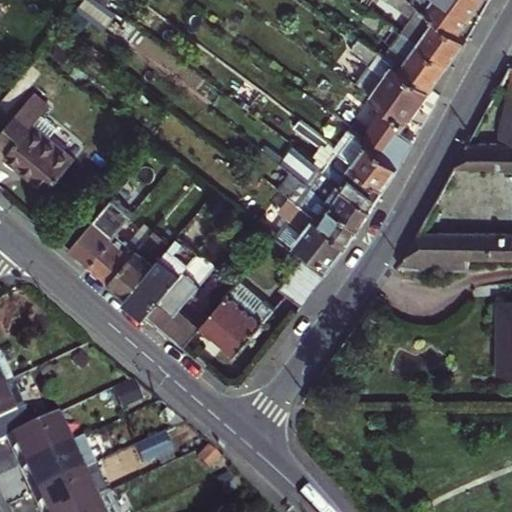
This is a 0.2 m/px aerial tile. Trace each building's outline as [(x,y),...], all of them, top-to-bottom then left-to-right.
[(84,0),(78,8),(91,18),(104,1),(102,0),(84,0)] [(385,0),(399,9),(405,0),(385,0)] [(412,19),(421,6),(413,0),(405,0),(399,9),(412,19)] [(484,0),(413,0),(421,6),(460,34),(474,14),(484,0)] [(97,14),(106,3),(106,2),(104,1),(91,18),(93,20),(97,14)] [(106,3),(97,14),(108,22),(116,11),(106,3)] [(460,34),(421,6),(412,19),(404,30),(451,64),(460,52),(469,40),(460,34)] [(391,21),(373,7),(365,18),(383,31),(391,21)] [(91,18),(78,8),(65,26),(78,35),(91,18)] [(451,64),(404,30),(386,55),(434,88),(442,76),(451,64)] [(78,42),(64,32),(51,48),(66,59),(78,42)] [(422,104),(434,88),(386,55),(361,37),(352,50),(387,75),(374,93),(390,104),(411,119),(422,104)] [(510,90),(511,90),(511,64),(511,65),(500,86),(510,90)] [(511,232),(420,231),(400,265),(403,267),(425,269),(470,269),(470,256),(511,256),(511,90),(510,90),(500,142),(480,143),(466,167),(511,167),(511,232)] [(411,119),(390,104),(367,136),(403,162),(410,149),(417,136),(406,127),(411,119)] [(28,174),(49,192),(77,159),(34,123),(38,118),(24,106),(0,134),(0,142),(11,151),(6,156),(28,174)] [(382,194),(389,184),(338,146),(301,118),(296,126),(322,145),(316,154),(320,157),(317,161),(375,205),(382,194)] [(357,120),(352,125),(363,133),(367,128),(357,120)] [(403,162),(367,136),(363,133),(352,125),(338,146),(389,184),(396,173),(403,162)] [(456,167),(466,167),(480,143),(469,143),(456,167)] [(375,205),(317,161),(302,150),(289,166),(294,170),(363,222),(369,213),(375,205)] [(356,232),(363,222),(295,171),(282,188),(292,196),(302,203),(308,208),(351,240),(356,232)] [(214,209),(223,198),(217,193),(208,204),(214,209)] [(91,263),(118,231),(124,224),(134,212),(115,196),(92,223),(91,225),(72,246),(81,255),(91,263)] [(302,203),(292,196),(281,210),(291,218),(305,229),(291,247),(327,273),(339,257),(351,240),(308,208),(302,203)] [(183,205),(163,228),(173,237),(193,213),(183,205)] [(78,215),(59,236),(66,241),(72,246),(91,225),(78,215)] [(305,229),(291,218),(277,236),(291,247),(305,229)] [(136,234),(124,224),(118,231),(130,242),(136,234)] [(270,245),(277,236),(262,224),(253,236),(268,248),(270,245)] [(143,226),(136,234),(143,241),(146,237),(150,232),(143,226)] [(173,244),(154,228),(150,232),(146,237),(165,253),(173,244)] [(130,242),(118,231),(91,263),(100,271),(110,280),(143,241),(136,234),(130,242)] [(277,236),(270,245),(297,266),(281,287),(303,304),(327,273),(291,247),(277,236)] [(119,287),(129,295),(165,253),(146,237),(143,241),(110,280),(119,287)] [(165,253),(129,295),(138,304),(148,312),(198,253),(178,237),(173,244),(165,253)] [(198,253),(148,312),(167,328),(186,344),(203,324),(204,323),(182,304),(217,263),(201,250),(198,253)] [(204,323),(203,324),(220,339),(238,353),(256,332),(258,331),(262,326),(262,324),(285,297),(278,292),(273,292),(268,298),(242,277),(204,323)] [(511,299),(500,300),(500,336),(500,372),(511,371),(511,299)] [(79,351),(71,361),(83,370),(91,361),(79,351)] [(112,389),(122,410),(144,400),(135,379),(112,389)] [(0,386),(0,385),(0,441),(6,438),(33,426),(13,380),(0,386)] [(13,452),(19,466),(70,442),(57,415),(33,426),(6,438),(13,452)] [(165,431),(134,445),(143,464),(157,457),(170,451),(174,450),(165,431)] [(70,442),(19,466),(25,480),(31,493),(94,464),(95,464),(82,437),(70,442)] [(197,457),(209,469),(220,458),(208,446),(197,457)] [(157,457),(161,467),(175,461),(170,451),(157,457)] [(94,464),(31,493),(38,507),(39,511),(63,511),(107,492),(94,464)] [(220,480),(227,495),(236,490),(230,476),(220,480)] [(116,511),(107,492),(63,511),(116,511)]
